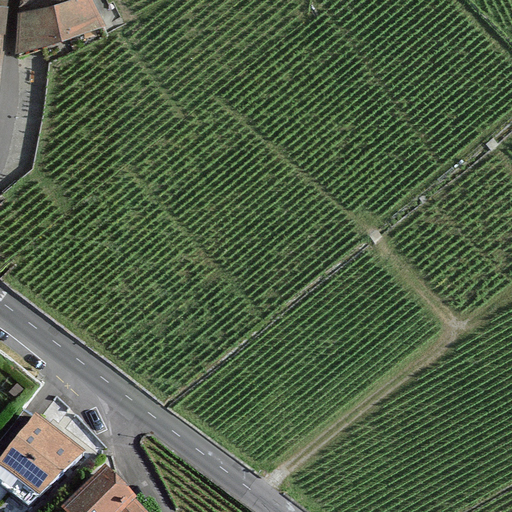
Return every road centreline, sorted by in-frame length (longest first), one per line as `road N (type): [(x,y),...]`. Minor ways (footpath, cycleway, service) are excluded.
road 1 (tertiary): [(282,511),(113,386)]
road 2 (residential): [(0,151),(15,0)]
road 3 (tertiary): [(113,386),(0,301)]
road 4 (residential): [(113,386),(161,511)]
